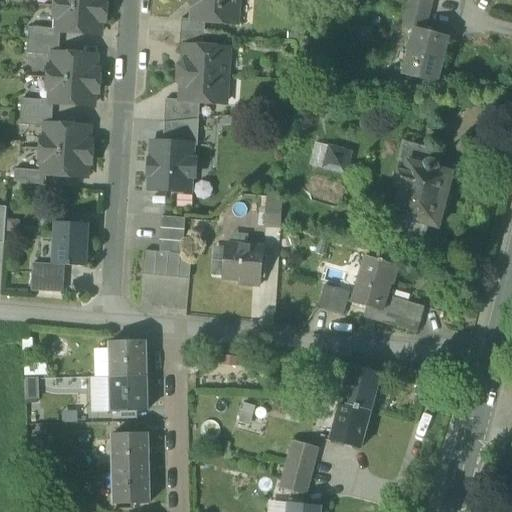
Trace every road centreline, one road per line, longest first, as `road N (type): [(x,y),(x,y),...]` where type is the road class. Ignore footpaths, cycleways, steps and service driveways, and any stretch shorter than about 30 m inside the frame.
road 1 (residential): [(113,320),(137,0)]
road 2 (residential): [(178,327),(492,357)]
road 3 (residential): [(178,327),(182,511)]
road 4 (tertiary): [(492,357),(450,511)]
